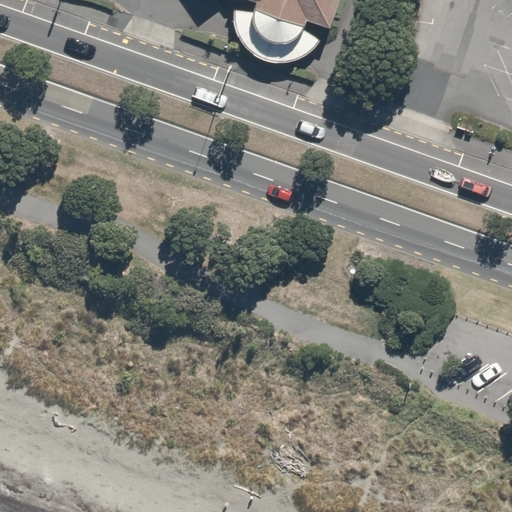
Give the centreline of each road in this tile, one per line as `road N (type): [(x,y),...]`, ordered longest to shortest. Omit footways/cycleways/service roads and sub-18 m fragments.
road 1 (primary): [(0,14),(511,196)]
road 2 (primary): [(511,271),(0,93)]
